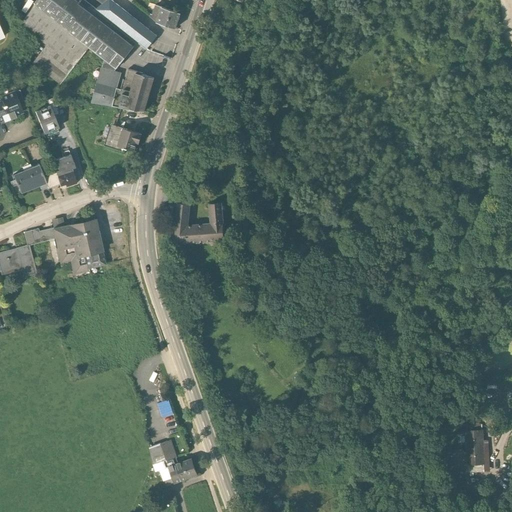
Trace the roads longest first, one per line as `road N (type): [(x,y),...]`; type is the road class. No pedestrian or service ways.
road 1 (secondary): [(205,0),(148,184)]
road 2 (unclassified): [(0,231),(148,184)]
